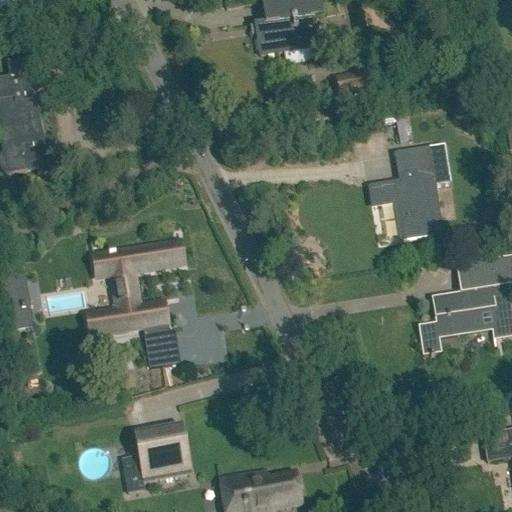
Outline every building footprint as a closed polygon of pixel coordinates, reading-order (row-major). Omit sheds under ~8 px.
[(308,51),(318,49),(313,21),(323,19),(320,0),(275,0),(261,2),(265,27),(255,28),(260,58),(286,54),(287,61),(289,64),(293,65),(305,63),(308,61),(310,57),(308,51)] [(37,178),(54,176),(50,151),(45,152),(35,93),(47,91),(42,58),(7,63),(9,81),(0,82),(0,111),(6,146),(1,147),(6,178),(36,173),(37,178)] [(445,148),(429,150),(394,156),(399,184),(370,189),(373,208),(397,204),(403,244),(434,239),(443,238),(435,190),(452,188),(445,148)] [(144,328),(167,325),(164,305),(139,309),(133,276),(183,268),(180,245),(93,260),(97,282),(111,280),(116,313),(87,318),(91,340),(144,331),(144,328)] [(424,359),(442,356),(440,342),(492,334),(494,343),(511,339),(511,311),(509,289),(511,288),(511,258),(480,263),(483,278),(458,282),(461,296),(432,301),(436,327),(419,330),(424,359)] [(117,412),(85,419),(88,434),(120,428),(117,412)] [(163,424),(164,442),(176,441),(174,423),(163,424)] [(511,433),(483,439),(487,466),(511,462),(511,433)] [(136,444),(143,487),(158,484),(152,441),(136,444)] [(264,481),(262,474),(219,480),(224,511),(273,511),(303,507),(297,475),(264,481)]
